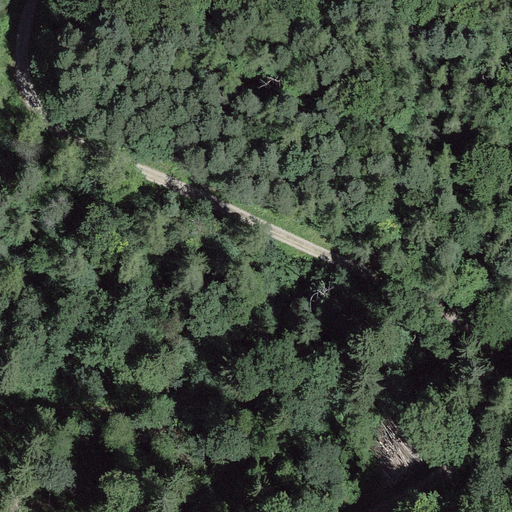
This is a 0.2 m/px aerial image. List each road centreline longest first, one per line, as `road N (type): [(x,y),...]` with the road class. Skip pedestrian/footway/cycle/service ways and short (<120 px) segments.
road 1 (track): [(372,511),(467,448),(491,370),(475,328),(396,282),(69,144),(27,118),(9,68),(21,0)]
road 2 (track): [(491,370),(252,398),(0,409)]
